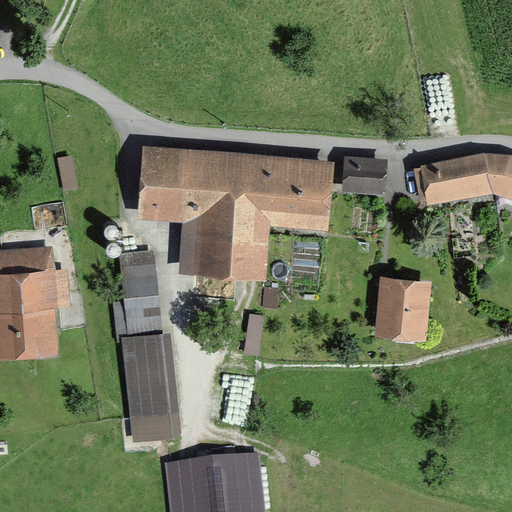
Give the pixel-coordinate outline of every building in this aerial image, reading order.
[(330,160),(143,144),(137,218),(181,222),(177,271),(264,278),(268,224),(325,229),(330,160)] [(72,151),(61,153),(68,186),(79,184),(72,151)] [(493,194),(481,154),(411,168),(425,206),(493,194)] [(481,154),(493,194),(511,200),(511,158),(510,157),(481,154)] [(342,193),(381,196),(384,160),(345,157),(342,193)] [(108,234),(111,234),(113,234),(116,233),(118,231),(119,229),(119,226),(118,224),(117,221),(115,220),(112,219),(110,219),(108,220),(106,222),(104,224),(104,226),(104,228),(105,230),(106,232),(108,234)] [(112,249),(115,250),(118,250),(120,249),(122,247),(123,244),(123,242),(122,239),(121,237),(119,236),(117,235),(114,235),(112,236),(110,237),(109,239),(108,241),(108,244),(109,246),(110,248),(112,249)] [(50,241),(0,244),(0,358),(57,356),(50,241)] [(154,258),(118,261),(125,349),(162,346),(154,258)] [(429,282),(378,277),(372,335),(423,340),(429,282)] [(261,350),(269,308),(254,306),(246,347),(261,350)] [(162,346),(125,349),(134,447),(171,444),(162,346)] [(264,511),(258,456),(166,466),(170,511),(264,511)]
